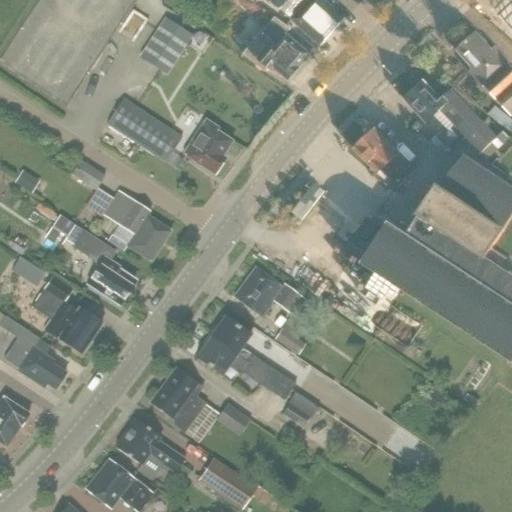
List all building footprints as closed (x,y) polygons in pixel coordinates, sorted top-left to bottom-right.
[(270,0),(292,19),(292,20),(321,46),(346,19),(324,0),(270,0)] [(511,33),(511,0),(503,0),(491,11),(511,33)] [(250,47),(244,53),(251,59),(265,71),(269,67),(273,70),(274,68),(288,80),(310,54),(296,42),(286,34),(291,28),(275,17),(264,30),(250,47)] [(163,18),(139,56),(166,73),(190,35),(163,18)] [(457,51),(472,68),(469,71),(484,86),(511,115),(511,114),(511,67),(508,64),(509,63),(494,48),(492,50),(476,33),(457,51)] [(441,99),(423,81),(404,99),(427,122),(440,109),(465,136),(482,153),(497,139),(499,138),(481,120),(451,89),(441,99)] [(106,125),(164,162),(180,137),(123,99),(106,125)] [(231,141),(216,131),(218,128),(204,119),(182,154),(213,174),(224,158),(221,156),(231,141)] [(382,171),(398,187),(415,171),(374,129),(354,149),(378,174),(382,171)] [(497,139),(482,153),(488,160),(510,139),(504,133),(499,138),(497,139)] [(387,223),(360,264),(511,362),(511,275),(486,259),(504,231),(511,218),(511,186),(465,156),(443,190),(438,187),(419,216),(421,217),(408,237),(387,223)] [(97,186),(104,176),(79,161),(70,175),(94,190),(97,186)] [(14,182),(31,193),(39,181),(21,170),(14,182)] [(311,189),(292,213),(302,221),(321,197),(311,189)] [(117,191),(113,196),(101,215),(131,236),(125,246),(148,262),(169,231),(145,215),(147,211),(117,191)] [(59,248),(74,224),(58,214),(43,238),(59,248)] [(367,217),(356,234),(365,241),(377,224),(367,217)] [(86,284),(116,305),(132,281),(115,270),(117,268),(107,261),(110,257),(106,254),(109,250),(82,232),(72,247),(99,265),(86,284)] [(19,258),(10,271),(20,278),(29,264),(19,258)] [(283,284),(281,287),(252,266),(231,296),(259,316),(270,301),(284,312),(297,294),(283,284)] [(64,302),(68,296),(73,289),(51,274),(31,305),(50,317),(42,329),(79,354),(99,323),(76,308),(75,310),(64,302)] [(409,346),(418,332),(388,314),(380,328),(409,346)] [(54,389),(63,374),(50,365),(52,362),(44,356),(50,346),(23,329),(4,317),(0,323),(0,326),(18,338),(4,358),(18,367),(16,370),(42,388),(45,383),(54,389)] [(222,317),(208,336),(234,355),(245,363),(251,355),(240,348),(248,335),(222,317)] [(304,343),(281,328),(273,339),(297,355),(304,343)] [(234,355),(208,336),(194,357),(220,375),(228,364),(239,372),(245,363),(234,355)] [(250,379),(262,362),(251,355),(245,363),(239,372),(250,379)] [(282,376),(262,362),(250,379),(271,393),(282,376)] [(183,432),(192,421),(200,410),(190,403),(201,388),(174,368),(149,402),(175,421),(172,424),(183,432)] [(271,393),(283,401),(294,384),(282,376),(271,393)] [(295,392),(287,405),(308,419),(316,406),(295,392)] [(1,397),(0,397),(0,444),(5,448),(27,414),(1,397)] [(226,404),(219,415),(215,420),(238,436),(248,421),(226,404)] [(308,419),(287,405),(280,415),(301,429),(308,419)] [(182,460),(172,453),(156,442),(158,437),(132,419),(113,447),(140,465),(147,455),(173,473),(182,460)] [(117,497),(135,511),(151,494),(107,459),(84,488),(109,508),(117,497)] [(242,509),(257,488),(215,459),(201,480),(242,509)]
